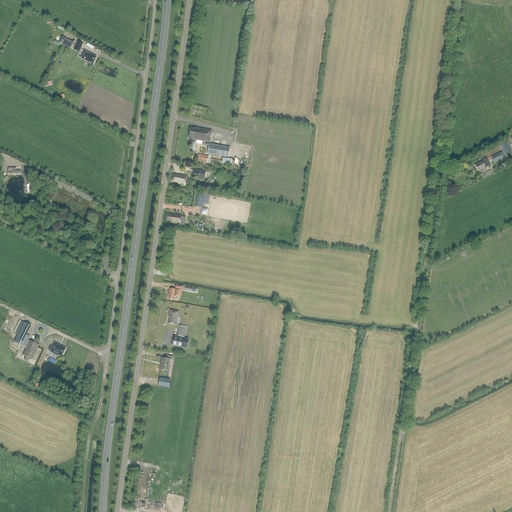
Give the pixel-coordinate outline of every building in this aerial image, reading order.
[(71,49),(74,42),(64,38),(61,44),(71,49)] [(79,52),(83,44),(78,41),(73,50),(79,52)] [(93,55),(85,51),(81,58),(89,62),(90,62),(93,63),(96,57),(93,55)] [(205,144),(205,142),(209,142),(211,131),(198,128),(198,129),(195,128),(190,127),(188,139),(203,141),(203,143),(205,144)] [(511,150),(508,145),(506,141),(500,144),(501,145),(502,148),(503,151),(491,157),(494,163),(506,157),(504,154),(511,150)] [(207,154),(228,158),(230,148),(205,144),(203,143),(203,146),(209,147),(207,154)] [(208,157),(198,155),(197,161),(207,163),(208,157)] [(482,162),(475,166),(478,171),(481,169),(483,172),(487,170),(486,168),(491,165),(487,158),(482,161),(482,162)] [(173,181),(178,182),(178,184),(185,185),(186,184),(188,184),(189,183),(190,181),(189,179),(186,179),(187,176),(180,175),(179,176),(174,175),(173,181)] [(203,204),(204,194),(196,193),(194,206),(202,207),(203,204)] [(167,214),(166,221),(171,222),(171,223),(180,224),(180,225),(184,226),(185,220),(184,220),(184,217),(181,217),(182,215),(175,214),(175,215),(167,214)] [(198,220),(188,219),(187,228),(192,229),(192,226),(197,226),(198,220)] [(179,296),(180,289),(181,290),(182,286),(176,285),(175,290),(170,289),(168,299),(174,299),(175,295),(179,296)] [(176,325),(179,312),(170,310),(168,317),(170,318),(169,324),(176,325)] [(181,326),(178,336),(185,337),(185,333),(187,327),(181,326)] [(14,342),(26,348),(23,355),(26,357),(24,360),(27,362),(29,358),(32,360),(39,345),(30,341),(28,341),(30,337),(19,332),(14,342)] [(188,339),(174,336),(173,346),(187,348),(188,339)] [(58,345),(54,343),(52,347),(50,346),(48,350),(50,351),(50,352),(53,353),(53,354),(56,355),(57,355),(58,355),(62,356),(65,349),(58,345)] [(162,358),(160,370),(169,371),(171,360),(173,360),(173,357),(167,356),(167,359),(162,358)] [(170,380),(160,378),(158,386),(159,386),(169,387),(170,380)]
